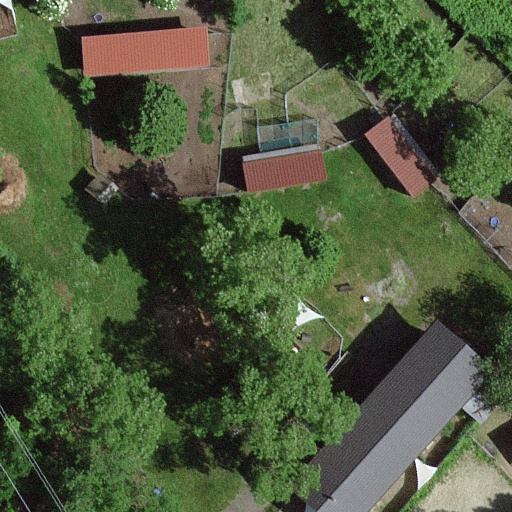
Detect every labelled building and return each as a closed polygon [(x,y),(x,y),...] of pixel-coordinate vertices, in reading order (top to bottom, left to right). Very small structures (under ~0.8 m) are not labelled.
[(201,32),(81,42),(84,75),(204,65),(201,32)] [(429,178),(384,120),(366,134),(411,193),(429,178)] [(321,178),(317,153),(245,164),(249,189),(321,178)] [(358,511),(482,372),(432,329),(290,490),(314,511),(358,511)] [(39,511),(62,449),(38,440),(12,511),(39,511)]
